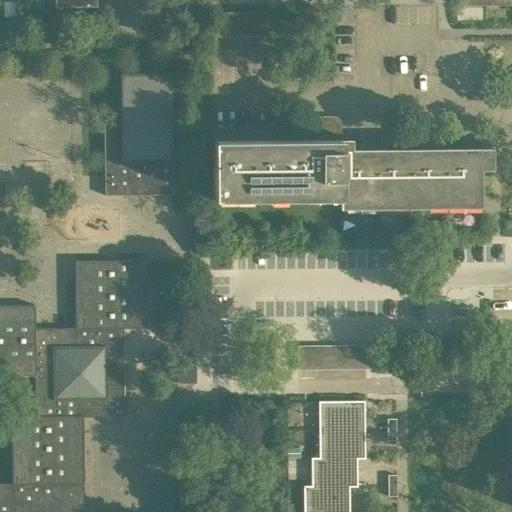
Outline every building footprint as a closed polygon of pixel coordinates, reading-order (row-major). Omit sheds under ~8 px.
[(94,7),(94,0),(52,0),(52,7),(53,7),(53,19),(78,19),(78,7),(94,7)] [(211,35),(225,35),(224,10),(211,10),(211,35)] [(237,35),(237,10),(224,10),(225,35),(237,35)] [(249,35),(248,10),(237,10),(237,35),(249,35)] [(248,10),(249,35),(261,35),(261,10),(248,10)] [(261,10),(261,35),(272,35),(272,10),(261,10)] [(285,10),(272,10),(272,35),(285,35),(285,10)] [(171,194),(174,194),(173,177),(173,156),(171,156),(170,73),(120,74),(121,117),(121,120),(121,124),(104,124),(104,176),(105,195),(171,194)] [(388,147),(388,137),(359,138),(359,147),(388,147)] [(480,208),(480,170),(491,170),(490,148),(349,150),(349,140),(212,141),(212,177),(213,200),(340,199),(340,209),(480,208)] [(34,305),(0,305),(0,376),(34,376),(34,416),(11,416),(11,484),(0,483),(0,511),(83,511),(83,433),(82,417),(123,417),(123,385),(123,362),(123,329),(146,329),(146,278),(146,260),(75,261),(75,276),(75,328),(66,328),(34,328),(34,305)] [(432,342),(432,355),(457,354),(457,341),(432,342)] [(347,345),(347,369),(359,369),(359,344),(347,345)] [(371,344),(359,344),(359,369),(372,368),(371,344)] [(311,346),(311,370),(323,369),(323,345),(311,346)] [(323,345),(323,369),(336,369),(335,345),(323,345)] [(335,345),(336,369),(347,369),(347,345),(335,345)] [(299,370),(311,370),(311,346),(298,346),(299,370)] [(178,383),(196,383),(195,356),(177,357),(177,362),(178,383)] [(209,400),(201,400),(201,440),(217,440),(217,400),(209,400)] [(320,401),(321,431),(366,430),(365,401),(320,401)] [(386,430),(395,430),(395,419),(386,419),(386,430)] [(366,430),(321,431),(321,460),(358,459),(366,459),(366,430)] [(396,441),(395,430),(386,430),(386,441),(396,441)] [(358,459),(321,460),(313,460),(314,487),(351,487),(359,486),(358,459)] [(387,486),(396,486),(396,476),(387,476),(387,486)] [(396,497),(396,486),(387,486),(387,497),(396,497)] [(351,511),(351,487),(314,487),(306,487),(306,511),(351,511)]
